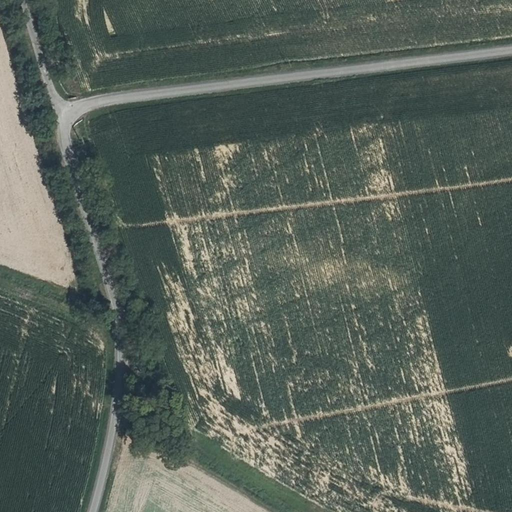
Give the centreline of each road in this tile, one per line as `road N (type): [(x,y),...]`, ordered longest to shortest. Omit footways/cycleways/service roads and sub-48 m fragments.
road 1 (unclassified): [(57,112),(511,51)]
road 2 (unclassified): [(91,511),(114,414),(120,336),(57,112)]
